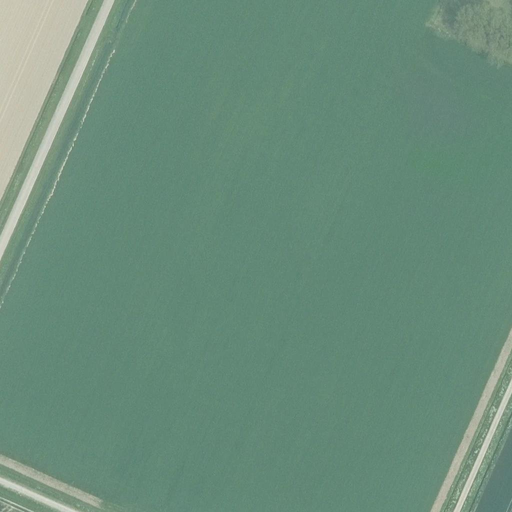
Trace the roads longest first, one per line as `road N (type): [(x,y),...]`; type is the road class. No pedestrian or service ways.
road 1 (unclassified): [(0,221),(98,0)]
road 2 (unclassified): [(456,511),(511,385)]
